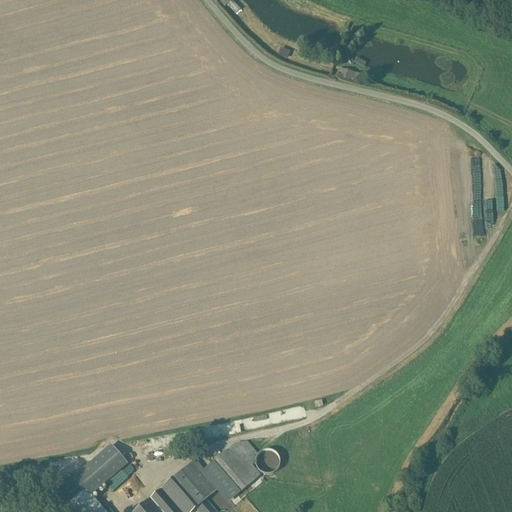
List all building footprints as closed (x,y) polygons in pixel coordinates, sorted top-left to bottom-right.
[(361,79),(363,72),(340,67),(339,74),(361,79)] [(235,445),(215,462),(242,493),(261,477),(253,467),(257,454),(247,442),(235,445)] [(111,446),(56,493),(71,511),(104,511),(91,496),(127,464),(111,446)] [(195,461),(135,511),(193,511),(197,509),(198,511),(214,511),(206,501),(219,490),(195,461)] [(215,462),(202,473),(230,504),(242,493),(215,462)]
